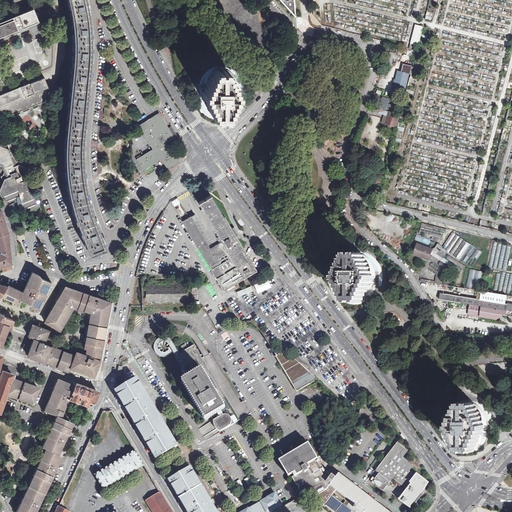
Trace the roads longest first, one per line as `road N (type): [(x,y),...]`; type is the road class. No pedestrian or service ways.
road 1 (secondary): [(203,156),(459,494)]
road 2 (secondary): [(472,482),(430,440),(213,148)]
road 3 (residential): [(354,197),(349,219),(405,268),(441,327),(468,341),(511,337)]
road 4 (residential): [(303,24),(371,54),(375,73),(346,144),(354,197)]
road 5 (secondary): [(116,0),(154,82),(203,156)]
road 6 (secondary): [(213,148),(126,0)]
road 7 (residential): [(511,239),(354,197)]
road 8 (residential): [(126,276),(163,195),(203,156)]
road 9 (residential): [(213,148),(266,96),(298,33)]
road 10 (residential): [(179,511),(106,390)]
road 11 (residential): [(106,390),(47,511)]
